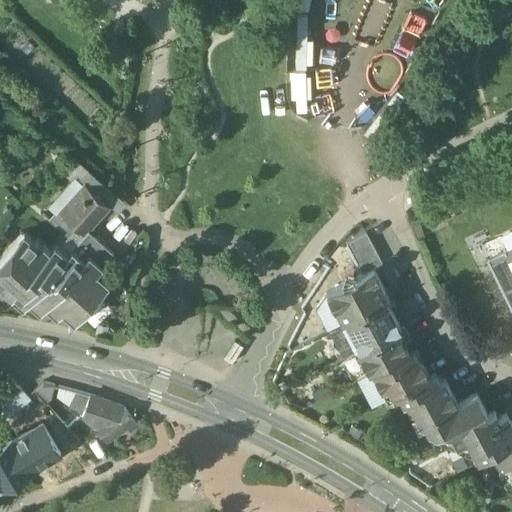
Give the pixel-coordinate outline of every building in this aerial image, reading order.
[(95,176),(72,156),(61,170),(81,188),(84,184),(87,186),(95,176)] [(81,188),(60,211),(76,225),(85,234),(86,234),(89,231),(110,207),(87,186),(84,184),(81,188)] [(76,225),(60,211),(53,219),(69,233),(76,225)] [(24,231),(0,258),(0,296),(6,302),(12,296),(23,306),(28,300),(40,311),(46,305),(57,315),(63,310),(74,319),(109,281),(97,271),(114,252),(89,231),(86,234),(85,234),(67,254),(55,244),(50,250),(38,239),(36,241),(24,231)] [(365,233),(346,243),(362,272),(372,267),(381,262),(365,233)] [(511,246),(503,251),(504,253),(487,261),(511,312),(511,246)] [(372,267),(325,292),(342,323),(385,300),(388,299),(372,267)] [(342,323),(340,325),(355,353),(358,351),(400,328),(385,300),(342,323)] [(400,328),(358,351),(370,373),(372,372),(408,353),(402,342),(409,338),(403,327),(400,328)] [(408,353),(372,372),(387,401),(398,395),(430,378),(419,357),(417,358),(413,351),(408,353)] [(430,378),(398,395),(403,404),(406,403),(410,409),(409,415),(415,426),(424,422),(457,404),(444,380),(439,383),(435,376),(430,378)] [(12,378),(0,389),(0,400),(3,404),(21,388),(12,378)] [(21,388),(3,404),(1,421),(3,423),(30,398),(21,388)] [(476,394),(424,422),(428,430),(435,432),(443,428),(450,431),(457,444),(466,439),(478,461),(492,453),(511,442),(511,423),(507,415),(498,419),(495,412),(487,416),(476,394)] [(125,408),(89,395),(82,415),(95,426),(106,441),(127,426),(131,431),(138,427),(125,408)] [(43,425),(13,442),(30,471),(60,454),(43,425)] [(12,441),(0,448),(0,485),(2,489),(30,472),(30,471),(13,442),(12,441)] [(511,442),(492,453),(498,465),(504,468),(511,465),(511,466),(511,442)]
